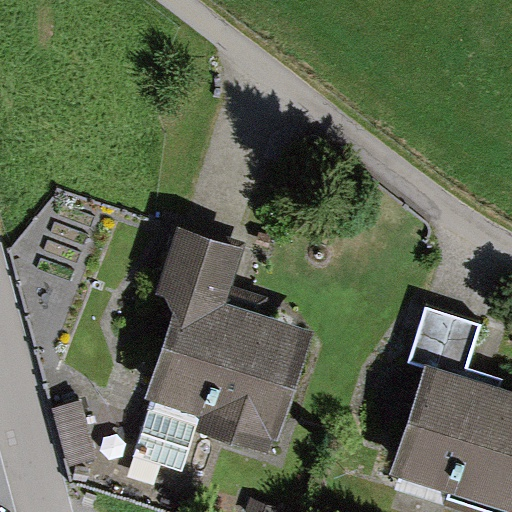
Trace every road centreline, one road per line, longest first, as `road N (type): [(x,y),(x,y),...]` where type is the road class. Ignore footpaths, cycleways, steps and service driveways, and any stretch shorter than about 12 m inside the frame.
road 1 (residential): [(511,249),(465,222),(174,0)]
road 2 (residential): [(0,335),(49,511)]
